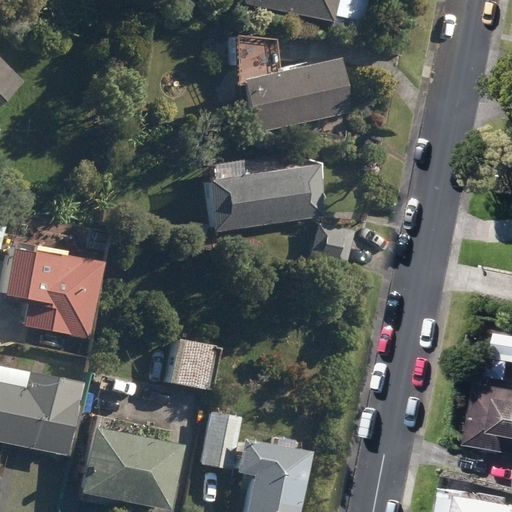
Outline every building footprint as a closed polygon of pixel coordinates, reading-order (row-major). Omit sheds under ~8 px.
[(11,0),(11,16),(34,17),(34,0),(11,0)] [(326,27),(355,33),(361,0),(230,0),(230,2),(327,21),(326,27)] [(249,41),(256,53),(267,47),(260,35),(249,41)] [(227,77),(239,134),(340,113),(328,56),(227,77)] [(192,176),(200,231),(311,216),(303,161),(270,166),(269,155),(194,164),(196,176),(192,176)] [(175,243),(196,244),(198,222),(177,220),(175,243)] [(302,259),(340,265),(345,228),(308,223),(302,259)] [(86,252),(101,254),(103,232),(89,230),(86,252)] [(15,328),(83,337),(93,262),(72,259),(73,255),(19,248),(20,244),(8,242),(7,246),(0,245),(0,294),(10,296),(8,302),(18,304),(15,328)] [(157,382),(201,389),(208,344),(164,338),(157,382)] [(0,442),(52,454),(66,380),(8,368),(8,369),(0,367),(0,442)] [(82,388),(109,393),(112,378),(84,373),(82,388)] [(465,443),(511,452),(511,389),(477,382),(465,443)] [(233,511),(288,511),(299,450),(281,446),(282,439),(265,436),(263,443),(230,437),(233,418),(202,412),(193,464),(223,469),(222,472),(240,474),(233,511)] [(171,443),(78,425),(65,491),(74,493),(73,501),(111,509),(113,501),(157,510),(171,443)] [(511,511),(511,504),(464,495),(465,492),(443,487),(437,511),(511,511)]
